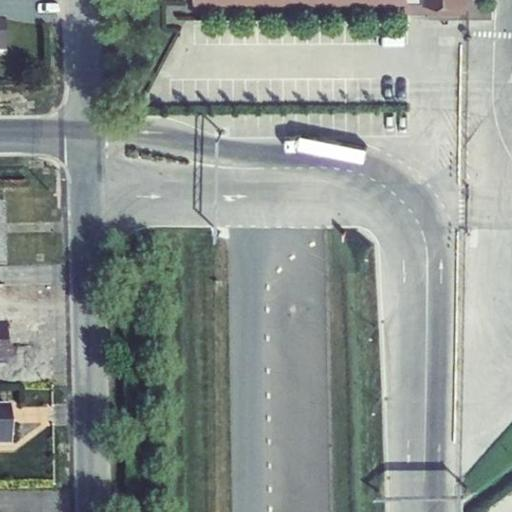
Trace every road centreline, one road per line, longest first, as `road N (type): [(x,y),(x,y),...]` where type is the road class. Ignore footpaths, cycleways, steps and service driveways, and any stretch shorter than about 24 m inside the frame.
road 1 (unclassified): [(86,137),(94,511)]
road 2 (unclassified): [(86,0),(86,137)]
